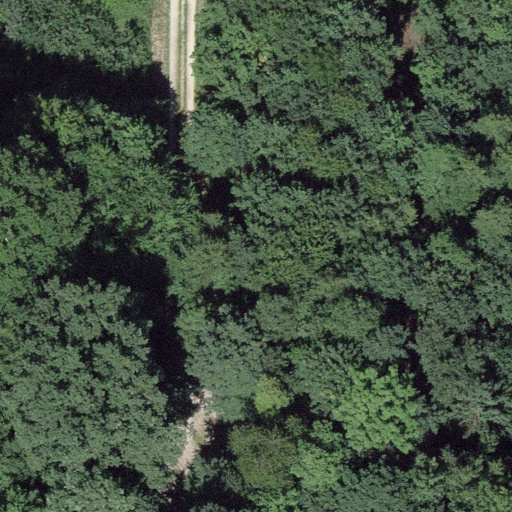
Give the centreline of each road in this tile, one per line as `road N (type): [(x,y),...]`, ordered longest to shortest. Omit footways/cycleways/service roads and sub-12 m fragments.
road 1 (track): [(186,0),(178,511)]
road 2 (track): [(511,476),(180,453),(13,511)]
